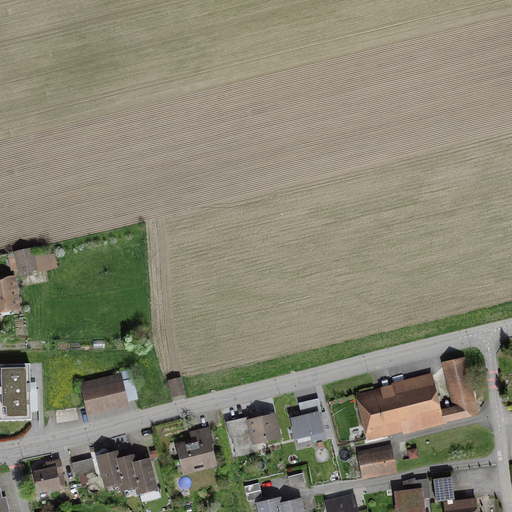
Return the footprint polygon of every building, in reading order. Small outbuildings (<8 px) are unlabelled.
[(35,251),(17,254),(21,276),(40,273),(35,251)] [(48,259),(39,261),(41,274),(51,272),(48,259)] [(17,280),(0,282),(0,314),(22,311),(17,280)] [(464,359),(445,363),(456,408),(444,410),(446,421),(476,414),(464,359)] [(27,366),(0,366),(0,418),(28,418),(27,366)] [(119,376),(83,385),(90,413),(126,405),(119,376)] [(183,379),(170,382),(174,399),(187,396),(183,379)] [(428,380),(359,397),(370,440),(386,436),(384,428),(437,415),(428,380)] [(320,401),(301,406),(304,417),(323,412),(320,401)] [(323,413),(293,421),(300,447),(330,439),(323,413)] [(278,414),(250,422),(256,446),(284,439),(278,414)] [(249,423),(236,426),(240,440),(252,437),(249,423)] [(193,443),(179,446),(186,477),(222,469),(214,428),(191,433),(193,443)] [(395,447),(360,452),(364,479),(399,473),(395,447)] [(124,459),(118,460),(116,454),(107,456),(100,457),(106,486),(123,482),(124,489),(138,485),(140,494),(155,490),(148,460),(140,462),(133,463),(131,457),(124,459)] [(82,461),(76,462),(72,463),(76,477),(96,471),(92,458),(88,459),(82,461)] [(47,468),(34,471),(39,493),(62,488),(59,476),(63,475),(60,459),(46,463),(47,468)] [(303,474),(288,478),(291,487),(306,483),(303,474)] [(454,478),(436,481),(439,503),(458,500),(454,478)] [(259,483),(245,487),(249,501),(263,498),(259,483)] [(0,484),(0,511),(10,511),(8,500),(4,501),(0,484)] [(431,511),(428,488),(398,493),(400,511),(431,511)] [(361,511),(357,495),(328,503),(330,511),(361,511)] [(483,511),(481,499),(448,503),(449,511),(483,511)] [(281,500),(259,505),(260,511),(283,511),(282,506),(281,500)] [(306,511),(304,500),(282,506),(283,511),(306,511)]
